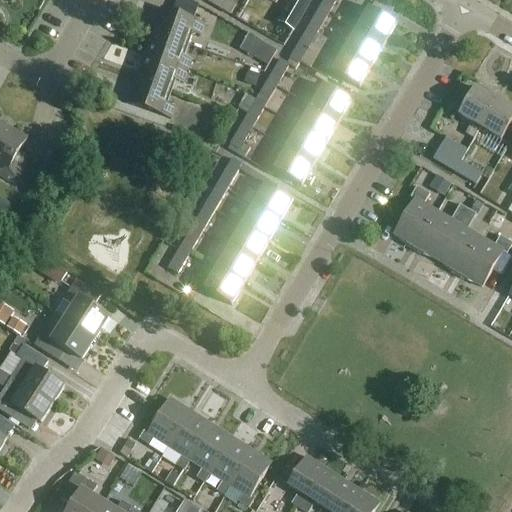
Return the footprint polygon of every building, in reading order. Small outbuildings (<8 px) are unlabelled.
[(153,34),(186,46),(190,34),(201,38),(205,25),(192,21),(198,6),(185,0),(177,0),(172,13),(162,10),(153,34)] [(202,0),(231,17),(237,6),(227,0),(202,0)] [(300,19),(311,0),(288,0),(283,9),(300,19)] [(325,0),(315,18),(324,23),(337,2),(333,0),(325,0)] [(357,31),(384,47),(397,26),(369,10),(362,22),(349,14),(343,23),(357,31)] [(312,45),(324,23),(315,18),(303,39),(312,45)] [(372,68),(384,47),(357,31),(344,52),(372,68)] [(182,58),(186,46),(153,34),(145,58),(188,73),(192,61),(182,58)] [(247,55),(267,65),(275,50),(255,39),(247,55)] [(299,66),(312,45),(303,39),(290,61),(299,66)] [(372,68),(344,52),(333,45),(328,54),(339,61),(332,74),(360,90),(372,68)] [(184,85),(188,73),(145,58),(136,81),(170,93),(174,81),(184,85)] [(268,83),(277,88),(289,67),(280,62),(268,83)] [(256,89),(261,77),(249,73),(245,85),(256,89)] [(165,105),(170,93),(136,81),(128,105),(171,121),(176,108),(165,105)] [(264,109),(277,88),(268,83),(255,104),(264,109)] [(307,95),(302,104),(339,125),(352,103),(324,87),(316,100),(307,95)] [(465,134),(475,140),(480,130),(497,102),(475,90),(459,117),(471,124),(465,134)] [(339,125),(302,104),(299,102),(294,110),(306,117),(299,130),(327,146),(339,125)] [(511,111),(497,102),(480,130),(502,142),(511,125),(511,111)] [(252,131),(264,109),(255,104),(243,125),(252,131)] [(207,125),(203,134),(212,138),(216,129),(207,125)] [(240,152),(252,131),(243,125),(230,146),(240,152)] [(6,127),(0,136),(0,177),(16,187),(31,161),(20,154),(28,140),(6,127)] [(314,167),(327,146),(299,130),(287,151),(314,167)] [(461,165),(469,151),(446,138),(431,165),(453,178),(455,175),(461,165)] [(283,157),(274,172),(302,188),(314,167),(287,151),(278,145),(274,151),(283,157)] [(218,186),(228,192),(240,171),(230,165),(218,186)] [(461,165),(455,175),(476,187),(482,177),(461,165)] [(452,185),(436,176),(430,187),(445,196),(452,185)] [(215,213),(228,192),(218,186),(205,207),(215,213)] [(247,203),(281,223),(294,202),(266,186),(259,198),(252,194),(247,203)] [(416,252),(438,214),(425,206),(430,196),(417,189),(411,200),(415,202),(394,237),(408,245),(406,247),(416,252)] [(0,222),(11,229),(12,228),(14,224),(15,223),(16,220),(18,217),(20,213),(13,208),(7,205),(0,200),(0,222)] [(476,200),(469,212),(477,217),(484,204),(476,200)] [(269,244),(281,223),(247,203),(241,213),(248,217),(241,228),(269,244)] [(203,234),(215,213),(205,207),(193,228),(203,234)] [(438,263),(469,212),(460,207),(451,222),(438,214),(416,252),(425,257),(426,256),(438,263)] [(459,278),(481,240),(468,232),(477,217),(469,212),(438,263),(451,270),(450,272),(459,278)] [(497,214),(491,225),(499,230),(505,219),(497,214)] [(191,255),(203,234),(193,228),(181,249),(191,255)] [(257,265),(269,244),(241,228),(229,249),(257,265)] [(481,240),(459,278),(468,283),(469,281),(482,289),(503,254),(507,257),(511,248),(511,244),(501,238),(495,248),(481,240)] [(178,276),(191,255),(181,249),(168,270),(178,276)] [(244,286),(257,265),(229,249),(222,262),(216,259),(212,267),(217,270),(244,286)] [(42,265),(46,259),(33,250),(29,257),(42,265)] [(48,260),(44,266),(39,273),(60,288),(69,274),(48,260)] [(232,308),(244,286),(217,270),(204,291),(232,308)] [(66,321),(97,341),(111,319),(95,309),(102,299),(77,282),(64,302),(75,309),(66,321)] [(0,324),(4,327),(14,311),(0,302),(0,324)] [(13,318),(6,329),(20,337),(26,327),(13,318)] [(83,362),(97,341),(66,321),(58,334),(48,327),(36,347),(60,363),(67,352),(83,362)] [(10,354),(11,355),(17,358),(22,350),(15,346),(10,354)] [(11,380),(53,407),(65,389),(42,374),(49,364),(23,348),(22,350),(17,358),(23,362),(11,380)] [(482,394),(511,412),(511,384),(494,374),(482,394)] [(41,425),(53,407),(11,380),(0,397),(0,412),(2,414),(12,420),(18,411),(41,425)] [(168,448),(190,414),(169,401),(148,435),(145,433),(140,441),(150,447),(155,440),(168,448)] [(191,462),(213,428),(190,414),(168,448),(183,457),(176,467),(185,472),(191,462)] [(205,485),(211,475),(233,441),(213,428),(191,462),(203,470),(197,480),(205,485)] [(225,498),(231,488),(253,454),(233,441),(211,475),(223,483),(217,493),(225,498)] [(129,442),(121,456),(128,460),(136,447),(129,442)] [(116,459),(102,451),(96,461),(110,469),(116,459)] [(253,454),(231,488),(244,496),(239,503),(249,510),(254,502),(251,500),(272,466),(253,454)] [(300,511),(326,471),(307,459),(289,488),(300,495),(292,506),(300,511)] [(326,511),(344,482),(326,471),(300,511),(301,511),(310,511),(315,505),(326,511)] [(172,472),(165,483),(173,488),(180,477),(172,472)] [(99,511),(104,505),(92,498),(98,488),(76,475),(60,500),(72,507),(69,511),(99,511)] [(350,511),(362,494),(344,482),(326,511),(350,511)] [(225,498),(217,493),(213,499),(221,504),(225,498)] [(362,494),(350,511),(377,511),(381,506),(362,494)] [(115,511),(104,505),(99,511),(136,511),(132,509),(122,503),(116,511),(115,511)]
